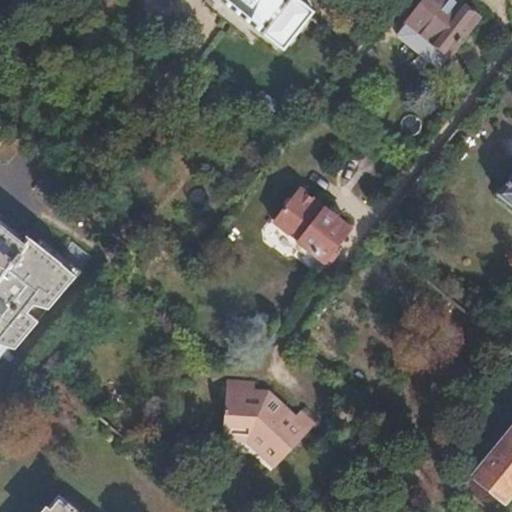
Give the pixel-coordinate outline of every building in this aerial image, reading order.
[(219,0),(263,35),(265,34),(283,49),(313,12),(298,0),(219,0)] [(408,23),(398,34),(411,46),(421,33),(447,53),(476,15),(458,1),(456,3),(451,0),(422,0),(406,21),(408,23)] [(326,88),(315,102),(322,106),(333,92),(326,88)] [(511,174),(497,194),(511,206),(511,174)] [(331,251),(335,246),(351,226),(302,187),(276,220),(314,250),(330,262),(336,254),(331,251)] [(0,275),(23,245),(19,242),(0,227),(0,275)] [(0,275),(0,351),(9,354),(35,324),(24,315),(30,307),(41,316),(76,274),(61,262),(62,261),(26,234),(19,242),(23,245),(0,275)] [(340,249),(335,246),(331,251),(336,254),(340,249)] [(224,380),(223,432),(246,432),(262,447),(258,451),(273,466),(315,422),(300,409),(293,417),(267,393),(262,397),(253,397),(253,380),(224,380)] [(473,473),(505,499),(511,490),(511,425),(479,466),(473,473)] [(78,511),(59,496),(49,508),(43,504),(36,511),(78,511)]
